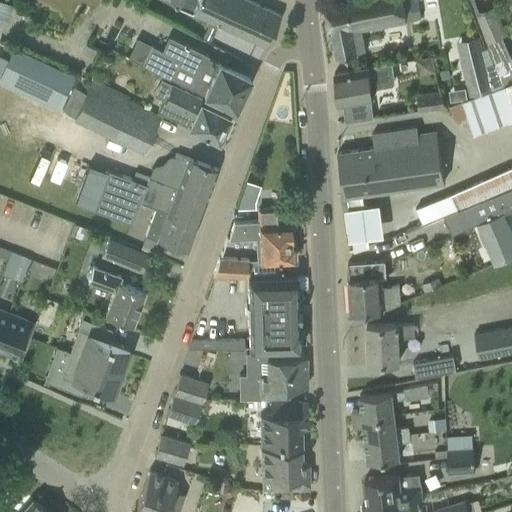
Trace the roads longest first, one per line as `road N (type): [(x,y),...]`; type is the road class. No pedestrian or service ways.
road 1 (residential): [(117,511),(270,67),(307,43)]
road 2 (tertiary): [(332,511),(307,43)]
road 3 (residential): [(0,440),(109,511)]
